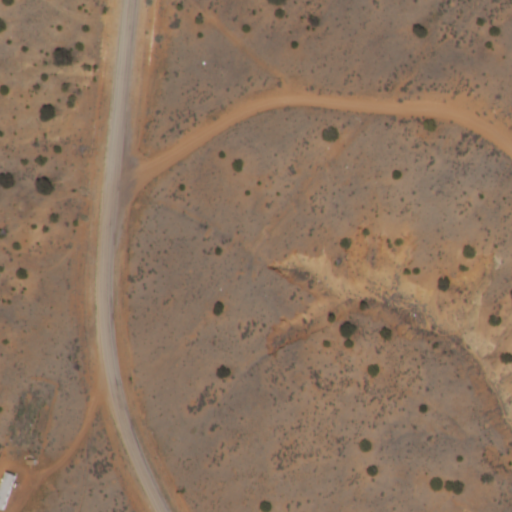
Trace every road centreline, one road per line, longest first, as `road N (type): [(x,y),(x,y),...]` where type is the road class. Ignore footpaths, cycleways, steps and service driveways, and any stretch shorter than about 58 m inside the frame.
road 1 (residential): [(0,143),(44,146),(103,195),(258,101),(314,97),(445,112),(511,151)]
road 2 (tertiary): [(159,511),(108,378),(98,299),(123,0)]
